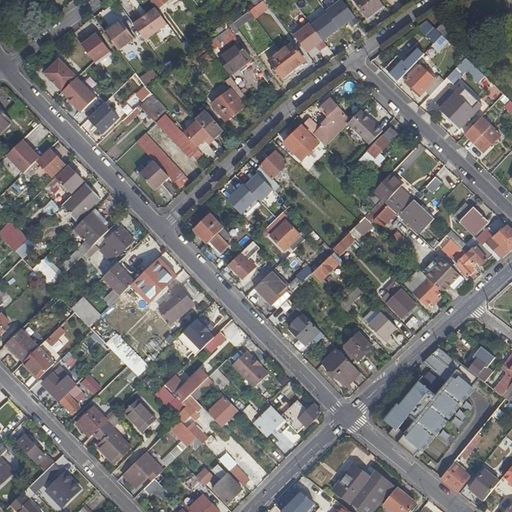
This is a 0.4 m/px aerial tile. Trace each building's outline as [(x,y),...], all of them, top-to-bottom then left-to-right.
[(0,4),(0,6),(4,11),(10,7),(5,0),(0,4)] [(170,0),(150,0),(158,9),(170,0)] [(384,8),(378,0),(354,0),(368,19),(384,8)] [(256,19),(270,9),(265,1),(251,11),(256,19)] [(343,1),(327,13),(340,30),(348,23),(353,29),(360,24),(343,1)] [(10,7),(4,11),(8,17),(14,13),(10,7)] [(168,25),(156,9),(134,24),(145,40),(168,25)] [(239,30),(255,18),(250,12),(234,23),(239,30)] [(327,13),(310,25),(324,43),(340,30),(327,13)] [(455,29),(446,20),(436,29),(446,39),(455,29)] [(433,45),(442,36),(426,21),(416,28),(433,45)] [(122,22),(106,34),(118,51),(134,40),(122,22)] [(237,41),(240,46),(245,42),(233,25),(228,29),(229,30),(236,41),(237,41)] [(310,25),(295,37),(308,55),(317,49),(321,54),(328,49),(324,43),(310,25)] [(236,41),(229,30),(208,45),(215,55),(236,41)] [(86,39),(80,44),(96,65),(111,54),(98,36),(89,43),(86,39)] [(307,65),(292,45),(269,62),(284,83),(307,65)] [(250,60),(240,46),(235,48),(220,59),(231,74),(250,60)] [(398,82),(421,57),(415,51),(404,63),(397,56),(385,68),(398,82)] [(128,65),(133,72),(140,67),(135,60),(132,62),(128,57),(124,60),(128,65)] [(135,60),(140,67),(143,64),(139,57),(135,60)] [(484,77),(465,58),(461,63),(480,81),(484,77)] [(44,74),(62,93),(77,79),(59,60),(44,74)] [(435,80),(420,66),(405,81),(420,95),(435,80)] [(140,81),(145,88),(157,79),(152,73),(140,81)] [(139,90),(143,86),(135,74),(130,78),(139,90)] [(95,99),(77,79),(62,93),(80,113),(95,99)] [(145,98),(150,93),(145,88),(144,87),(139,92),(145,98)] [(475,112),(449,88),(435,103),(441,108),(440,109),(460,128),(475,112)] [(244,107),(231,90),(212,105),(225,121),(244,107)] [(163,112),(149,98),(140,106),(154,121),(163,112)] [(309,118),(303,125),(304,127),(318,140),(326,148),(329,144),(350,122),(339,109),(336,106),(330,99),(319,109),(322,111),(324,109),(336,123),(334,126),(328,119),(318,127),(309,118)] [(118,118),(105,104),(89,120),(102,134),(118,118)] [(138,112),(135,108),(122,121),(125,125),(138,112)] [(0,134),(12,122),(0,109),(0,134)] [(322,111),(328,119),(334,126),(336,123),(324,109),(322,111)] [(213,140),(223,131),(205,111),(195,119),(196,121),(213,140)] [(381,131),(360,111),(348,125),(369,145),(381,131)] [(183,133),(165,114),(156,123),(194,163),(196,161),(192,156),(199,149),(196,146),(183,133)] [(500,136),(481,118),(464,135),(483,153),(500,136)] [(196,121),(183,133),(196,146),(203,140),(207,145),(213,140),(196,121)] [(301,127),(284,143),(300,161),(317,145),(323,150),(326,148),(318,140),(316,142),(301,127)] [(389,128),(358,161),(365,168),(367,166),(373,171),(385,159),(379,154),(397,135),(389,128)] [(36,133),(27,141),(31,146),(40,138),(36,133)] [(146,133),(136,142),(154,161),(169,177),(173,182),(183,173),(146,133)] [(23,140),(6,156),(24,174),(41,158),(23,140)] [(192,156),(196,161),(203,154),(199,149),(192,156)] [(42,157),(44,159),(40,163),(48,171),(52,167),(57,172),(64,165),(50,150),(42,157)] [(275,152),(254,172),(267,184),(287,165),(275,152)] [(169,177),(154,161),(140,174),(155,190),(169,177)] [(353,161),(347,168),(349,170),(355,164),(353,161)] [(355,164),(349,170),(357,178),(364,172),(355,164)] [(84,181),(69,166),(57,177),(62,182),(60,184),(66,190),(68,188),(72,193),(84,181)] [(229,190),(224,186),(218,192),(228,203),(235,196),(239,192),(244,188),(245,190),(247,188),(251,192),(254,189),(259,194),(267,186),(250,168),(236,181),(237,183),(233,186),(229,190)] [(391,174),(373,193),(377,197),(381,200),(382,201),(395,214),(396,215),(399,212),(412,199),(400,188),(402,185),(391,174)] [(443,184),(435,177),(425,187),(433,194),(443,184)] [(72,197),(63,205),(76,219),(84,211),(86,213),(101,199),(95,193),(93,191),(87,184),(73,198),(72,197)] [(382,201),(381,200),(375,206),(379,210),(371,218),(373,220),(372,222),(380,229),(395,214),(382,201)] [(419,234),(433,219),(414,201),(399,216),(408,224),(419,234)] [(459,222),(471,209),(465,203),(453,216),(459,222)] [(486,221),(473,207),(471,209),(459,222),(458,222),(464,228),(472,236),(486,221)] [(84,211),(76,219),(78,221),(86,213),(84,211)] [(92,212),(72,231),(90,249),(95,244),(109,230),(92,212)] [(207,245),(223,229),(209,214),(193,230),(207,245)] [(366,238),(376,229),(366,219),(356,228),(366,238)] [(285,250),(290,254),(304,240),(286,222),(270,237),(284,251),(285,250)] [(490,232),(486,228),(475,239),(479,243),(491,256),(496,260),(511,247),(511,230),(506,225),(492,238),(490,236),(490,232)] [(100,249),(111,261),(134,239),(122,227),(99,248),(100,249)] [(464,245),(450,231),(446,235),(452,241),(457,247),(460,249),(464,245)] [(346,234),(330,250),(334,253),(336,256),(353,241),(346,234)] [(210,242),(221,254),(229,246),(218,235),(210,242)] [(446,235),(442,240),(455,254),(460,249),(457,247),(452,241),(446,235)] [(475,239),(472,237),(464,245),(460,249),(462,252),(464,250),(467,254),(475,247),(479,243),(475,239)] [(16,251),(23,258),(33,248),(26,241),(16,251)] [(253,242),(228,266),(242,281),(254,269),(246,261),(259,249),(253,242)] [(491,256),(479,243),(475,247),(486,260),(491,256)] [(90,249),(84,255),(89,259),(100,249),(99,248),(95,244),(90,249)] [(464,250),(462,252),(473,264),(476,261),(480,266),(486,260),(475,247),(467,254),(464,250)] [(473,264),(462,252),(460,254),(463,257),(455,264),(467,277),(474,271),(470,266),(473,264)] [(323,263),(312,274),(320,281),(338,264),(337,263),(338,262),(342,266),(344,264),(336,256),(334,253),(328,259),(323,263)] [(40,276),(51,286),(60,277),(43,259),(33,268),(40,276)] [(121,295),(135,281),(118,263),(104,277),(121,295)] [(455,264),(451,268),(464,280),(467,277),(455,264)] [(163,289),(175,277),(169,270),(156,282),(163,289)] [(270,273),(254,289),(271,306),(279,299),(273,293),(276,290),(273,288),(281,280),(275,275),(274,277),(270,273)] [(285,288),(291,294),(304,282),(302,279),(299,281),(296,278),(285,288)] [(441,292),(427,279),(413,294),(426,307),(441,292)] [(169,318),(167,321),(170,325),(191,307),(189,305),(192,302),(177,284),(171,289),(176,295),(160,308),(169,318)] [(123,301),(113,310),(119,316),(143,294),(137,288),(123,302),(123,301)] [(414,306),(408,299),(400,291),(387,304),(401,318),(414,306)] [(158,294),(147,305),(153,311),(164,301),(158,294)] [(75,311),(80,316),(84,312),(76,303),(71,308),(75,311)] [(305,346),(319,333),(296,309),(295,309),(288,316),(295,324),(289,330),(305,346)] [(430,318),(422,309),(417,313),(426,322),(430,318)] [(388,336),(396,329),(381,313),(369,326),(386,343),(391,339),(388,336)] [(0,336),(6,331),(3,328),(7,324),(9,321),(2,314),(0,315),(0,336)] [(96,319),(91,324),(97,330),(102,326),(96,319)] [(177,337),(195,355),(211,340),(214,337),(208,331),(209,330),(203,323),(202,324),(197,319),(177,337)] [(7,343),(25,361),(39,347),(22,329),(7,343)] [(52,358),(71,341),(60,329),(41,345),(52,358)] [(214,337),(211,340),(215,345),(224,336),(220,331),(214,337)] [(357,362),(365,354),(372,348),(358,333),(343,347),(357,362)] [(440,347),(423,363),(445,385),(433,397),(418,382),(408,392),(407,391),(387,410),(397,420),(403,415),(409,420),(398,431),(392,425),(389,422),(386,425),(381,430),(414,456),(479,378),(476,376),(468,370),(440,347)] [(372,348),(365,354),(368,357),(375,351),(372,348)] [(54,364),(41,350),(26,365),(39,378),(54,364)] [(322,364),(342,384),(356,370),(336,350),(322,364)] [(247,351),(233,365),(255,388),(270,374),(262,366),(263,365),(254,356),(253,356),(247,351)] [(494,390),(502,396),(511,383),(511,354),(502,367),(508,371),(494,390)] [(476,360),(468,370),(476,376),(479,372),(488,379),(492,372),(476,360)] [(128,367),(105,390),(113,398),(136,375),(128,367)] [(60,368),(43,383),(60,400),(76,385),(60,368)] [(208,377),(213,382),(220,389),(229,381),(217,368),(208,377)] [(345,387),(359,374),(356,370),(342,384),(345,387)] [(479,372),(476,376),(479,378),(484,383),(488,379),(479,372)] [(496,375),(492,372),(488,379),(491,381),(496,375)] [(102,384),(91,373),(82,382),(93,393),(102,384)] [(167,407),(172,412),(182,402),(190,394),(197,388),(204,381),(196,373),(184,385),(186,388),(167,407)] [(208,377),(204,381),(197,388),(191,394),(194,397),(200,391),(202,393),(213,382),(208,377)] [(81,390),(76,385),(60,400),(73,415),(80,408),(78,405),(80,403),(74,397),(81,390)] [(197,412),(202,407),(190,394),(182,402),(184,404),(187,401),(189,404),(186,406),(178,414),(184,420),(191,413),(195,410),(197,412)] [(224,396),(208,412),(221,425),(237,409),(224,396)] [(156,419),(136,399),(124,412),(143,432),(156,419)] [(321,411),(314,404),(307,410),(298,400),(282,416),(284,418),(297,432),(304,425),(306,426),(321,411)] [(249,405),(242,412),(249,419),(256,413),(249,405)] [(253,423),(266,436),(284,418),(282,416),(271,405),(253,423)] [(78,422),(91,435),(96,431),(105,422),(107,420),(94,406),(78,422)] [(392,425),(397,420),(387,410),(380,418),(386,425),(389,422),(392,425)] [(0,415),(0,426),(9,418),(4,413),(0,415)] [(111,428),(120,419),(114,413),(107,420),(105,422),(107,424),(111,428)] [(187,427),(197,437),(198,438),(202,442),(207,438),(192,422),(187,427)] [(130,448),(111,428),(107,424),(93,437),(99,444),(98,446),(115,463),(130,448)] [(472,440),(460,455),(467,460),(484,439),(477,434),(472,440)] [(26,436),(17,444),(45,472),(54,464),(49,459),(43,465),(40,462),(46,456),(26,436)] [(0,486),(14,473),(0,458),(0,457),(8,450),(2,443),(0,445),(0,486)] [(147,475),(152,480),(154,479),(161,472),(143,454),(134,462),(135,463),(125,472),(137,485),(147,475)] [(54,464),(45,472),(32,486),(37,492),(61,468),(55,463),(54,464)] [(376,471),(371,477),(354,463),(333,490),(363,511),(372,511),(395,485),(376,471)] [(218,478),(220,480),(212,488),(227,503),(241,488),(217,464),(213,468),(215,470),(215,471),(220,476),(218,478)] [(441,479),(457,492),(470,477),(453,464),(441,479)] [(511,465),(503,477),(510,483),(507,486),(511,490),(511,465)] [(234,476),(243,485),(249,480),(239,470),(234,476)] [(470,488),(484,500),(499,481),(484,470),(470,488)] [(47,491),(55,499),(62,506),(80,489),(65,473),(47,491)] [(202,494),(208,488),(205,485),(196,476),(194,475),(188,480),(202,494)] [(152,480),(144,489),(150,495),(152,493),(155,493),(162,500),(168,494),(160,485),(154,479),(152,480)] [(397,487),(383,504),(392,511),(408,511),(416,503),(397,487)] [(29,488),(22,495),(28,501),(35,494),(29,488)] [(39,511),(28,501),(22,495),(11,506),(17,511),(39,511)] [(216,511),(218,511),(206,498),(191,511),(216,511)] [(62,506),(55,499),(51,503),(59,510),(62,506)]
